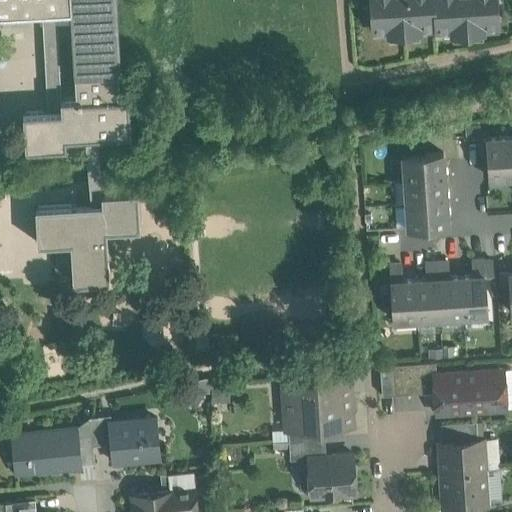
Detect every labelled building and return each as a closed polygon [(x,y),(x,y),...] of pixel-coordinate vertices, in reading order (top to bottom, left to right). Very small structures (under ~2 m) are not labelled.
[(85,135),(97,134),(130,132),(128,96),(118,97),(117,70),(119,70),(119,69),(118,69),(114,0),(0,0),(0,12),(40,11),(40,15),(58,14),(58,10),(71,9),(77,97),(61,98),(62,110),(24,112),(26,148),(66,146),(65,136),(85,135)] [(369,0),(371,28),(387,27),(388,33),(420,31),(420,25),(434,24),(435,24),(433,0),(369,0)] [(433,0),(435,24),(434,24),(435,28),(451,27),(451,33),(484,30),(483,25),(499,23),(497,0),(433,0)] [(102,203),(102,194),(97,134),(85,135),(91,204),(102,203)] [(511,154),(511,136),(486,138),(489,178),(511,176),(511,154)] [(443,153),(403,155),(405,180),(445,177),(443,153)] [(445,177),(405,180),(406,204),(446,201),(445,177)] [(102,203),(91,204),(36,207),(38,243),(71,241),(74,282),(109,279),(106,229),(139,227),(137,192),(102,194),(102,203)] [(446,201),(406,204),(408,228),(448,226),(446,201)] [(484,258),(472,259),(473,275),(461,276),(463,316),(487,314),(484,258)] [(448,261),(437,262),(440,317),(463,316),(461,276),(449,277),(448,261)] [(426,278),(414,279),(417,319),(440,317),(437,262),(425,262),(426,278)] [(414,279),(402,280),(401,264),(390,265),(393,320),(417,319),(414,279)] [(436,362),(392,365),(394,395),(436,392),(435,374),(436,373),(436,362)] [(392,365),(380,365),(382,395),(394,395),(392,365)] [(436,373),(435,374),(436,392),(437,412),(501,408),(499,370),(436,373)] [(232,402),(231,386),(218,387),(217,377),(188,379),(190,405),(232,402)] [(349,379),(285,383),(288,429),(324,426),(352,425),(349,379)] [(111,415),(89,417),(90,433),(91,433),(92,446),(112,443),(110,421),(111,421),(111,415)] [(111,421),(110,421),(112,443),(114,461),(129,459),(129,458),(140,457),(140,458),(159,456),(155,416),(111,421)] [(476,421),(440,423),(441,441),(477,439),(476,421)] [(324,426),(288,429),(289,441),(325,439),(324,426)] [(76,427),(12,433),(16,473),(81,466),(77,434),(76,427)] [(90,433),(77,434),(81,466),(94,465),(92,446),(91,433),(90,433)] [(325,439),(289,441),(290,459),(307,458),(307,457),(326,456),(325,439)] [(441,441),(439,442),(441,472),(485,469),(483,439),(441,441)] [(326,456),(307,457),(307,458),(310,496),(356,492),(354,454),(326,456)] [(485,469),(441,472),(444,507),(487,505),(485,469)] [(190,471),(168,473),(169,485),(192,483),(190,471)] [(194,511),(192,487),(174,489),(176,511),(194,511)] [(176,511),(174,489),(132,493),(134,511),(176,511)] [(36,511),(35,499),(6,502),(6,503),(11,502),(11,511),(36,511)]
